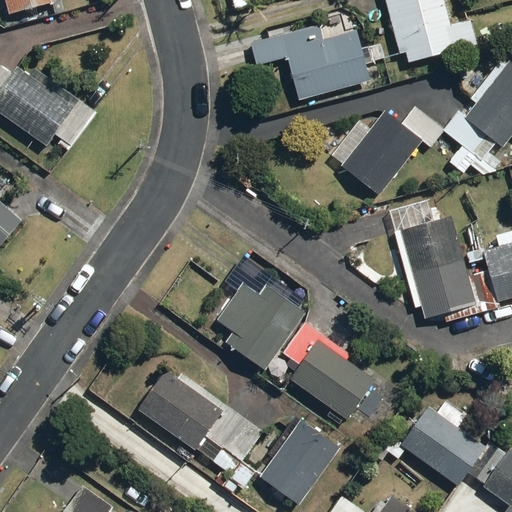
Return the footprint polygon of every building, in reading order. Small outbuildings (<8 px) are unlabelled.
[(10,0),(14,15),(58,4),(57,0),(10,0)] [(393,0),(406,53),(413,52),(414,60),(485,43),(479,17),(460,21),(454,0),(393,0)] [(267,66),(296,59),(304,98),(377,79),(363,26),(332,34),(330,25),(261,43),(267,66)] [(360,116),(338,157),(392,190),(419,145),(432,152),(445,129),(464,141),(452,162),(469,173),(473,166),(483,172),(502,141),(508,145),(511,138),(511,57),(507,54),(475,107),(464,101),(451,122),(422,104),(413,119),(391,105),(378,127),(360,116)] [(0,62),(0,109),(49,142),(55,133),(74,146),(98,112),(26,64),(18,75),(0,62)] [(0,246),(26,218),(0,193),(0,246)] [(443,195),(391,207),(415,305),(422,303),(425,315),(469,304),(470,312),(508,303),(507,298),(511,296),(511,228),(499,231),(503,245),(466,254),(456,212),(448,214),(443,195)] [(228,340),(268,368),(310,313),(273,285),(266,294),(247,280),(233,297),(225,291),(212,310),(236,328),(228,340)] [(323,336),(295,375),(354,417),(382,378),(323,336)] [(172,369),(143,407),(246,485),(259,469),(246,459),(267,432),(188,371),(183,377),(172,369)] [(442,409),(432,403),(404,444),(412,449),(403,462),(427,479),(436,466),(463,484),(491,444),(463,425),(470,415),(448,400),(442,409)] [(348,448),(308,417),(265,472),(306,503),(348,448)] [(511,511),(511,448),(511,450),(496,440),(473,476),(511,501),(511,507),(508,511),(511,511)] [(109,511),(115,505),(87,485),(67,511),(109,511)] [(390,501),(385,498),(374,511),(425,511),(397,492),(390,501)]
